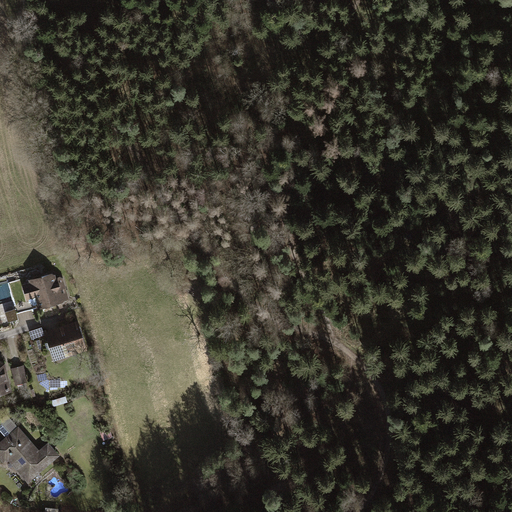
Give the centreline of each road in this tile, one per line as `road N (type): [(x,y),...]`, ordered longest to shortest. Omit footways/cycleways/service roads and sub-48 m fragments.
road 1 (track): [(330,336),(260,311),(119,116),(44,36),(23,0)]
road 2 (track): [(330,336),(287,236),(281,199),(298,123),(357,0)]
road 3 (track): [(360,511),(389,452),(386,409),(373,377),(330,336)]
